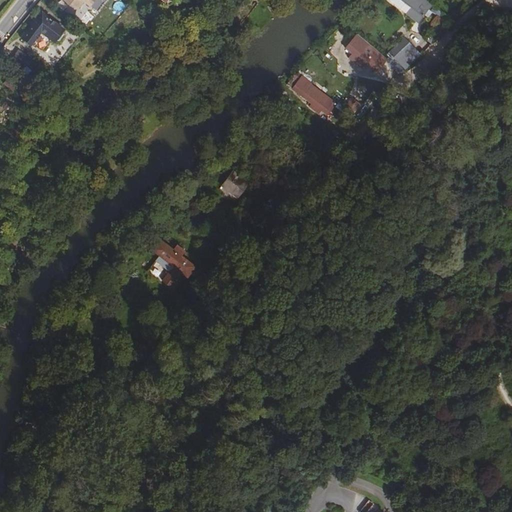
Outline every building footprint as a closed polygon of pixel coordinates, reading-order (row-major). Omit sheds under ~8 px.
[(410,7),(401,0),(392,0),(407,11),(410,7)] [(431,5),(424,0),(401,0),(422,16),(431,5)] [(42,13),(22,38),(31,45),(40,33),(53,43),(64,29),(42,13)] [(396,65),(409,48),(399,41),(386,57),(396,65)] [(360,58),(369,66),(375,58),(365,50),(357,43),(351,50),(360,57),(360,58)] [(365,50),(375,58),(379,54),(368,46),(365,50)] [(9,59),(20,68),(29,56),(18,47),(9,59)] [(356,63),(366,70),(369,66),(360,58),(356,63)] [(311,106),(312,107),(316,100),(309,94),(312,89),(302,82),(304,80),(298,75),(295,73),(292,75),(295,78),(287,88),(311,106)] [(17,85),(8,78),(3,84),(11,91),(17,85)] [(315,109),(322,114),(326,108),(316,100),(312,107),(315,109)] [(220,184),(236,196),(247,183),(231,171),(220,184)] [(279,183),(290,192),(298,182),(287,173),(279,183)] [(189,197),(198,204),(205,195),(196,188),(189,197)] [(178,195),(195,208),(198,204),(189,197),(180,191),(178,195)] [(182,273),(186,276),(193,267),(158,239),(151,248),(160,255),(164,258),(173,266),(163,278),(164,279),(168,274),(170,274),(173,276),(178,270),(182,273)] [(154,271),(163,278),(173,266),(164,258),(157,267),(154,271)] [(162,280),(171,287),(182,273),(178,270),(173,276),(170,274),(168,274),(164,279),(163,278),(162,280)] [(150,276),(159,283),(162,280),(163,278),(154,271),(150,276)]
